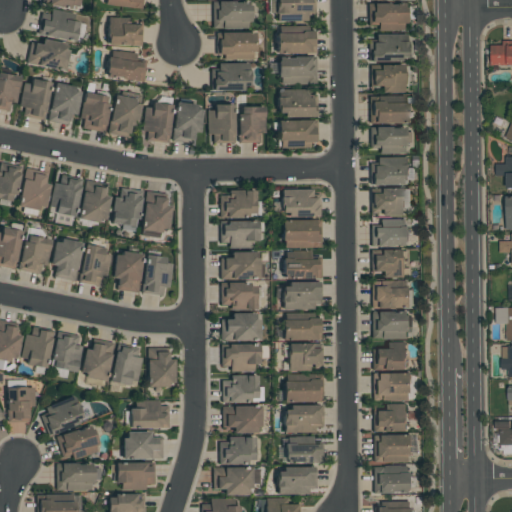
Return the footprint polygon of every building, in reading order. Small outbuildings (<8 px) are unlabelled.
[(40,0),(40,2),(76,10),(77,0),(40,0)] [(138,9),(139,0),(102,0),(102,4),(138,9)] [(312,0),(275,0),(276,21),(306,21),(306,16),(313,16),(312,0)] [(249,27),(248,2),(211,2),(211,28),(249,27)] [(368,25),(377,25),(377,31),(404,31),(404,3),(368,4),(368,25)] [(77,42),(79,24),(72,24),(74,14),(50,10),(48,19),(39,18),(36,36),(77,42)] [(129,18),(107,18),(106,46),(139,46),(139,25),(129,25),(129,18)] [(253,59),(253,32),(215,33),(216,59),(253,59)] [(276,33),(276,54),(314,54),(313,33),(276,33)] [(369,60),(405,61),(406,35),(370,33),(369,60)] [(40,44),(29,42),(25,64),(62,71),(67,44),(41,40),(40,44)] [(511,64),(511,40),(501,41),(501,45),(489,46),(489,65),(511,64)] [(308,57),(277,57),(278,85),(314,84),(314,67),(309,67),(308,57)] [(144,62),(106,58),(104,77),(142,82),(144,62)] [(249,90),(249,64),(209,65),(210,90),(249,90)] [(369,86),(381,86),(381,93),(403,93),(403,65),(369,65),(369,86)] [(19,77),(0,73),(0,110),(8,112),(9,103),(14,104),(19,77)] [(23,79),(17,107),(23,108),(21,115),(42,119),(49,84),(23,79)] [(74,116),(80,89),(53,84),(46,121),(66,125),(69,114),(74,116)] [(312,89),(276,90),(276,118),(312,117),(312,89)] [(109,97),(83,92),(77,119),(82,120),(80,129),(101,133),(109,97)] [(114,96),(106,134),(127,138),(129,127),(135,128),(140,101),(114,96)] [(407,123),(406,102),(368,103),(368,124),(407,123)] [(175,103),(171,142),(191,143),(192,132),(199,133),(201,106),(175,103)] [(142,141),(168,142),(169,105),(143,104),(142,141)] [(207,110),(206,142),(232,142),(232,105),(212,105),(212,110),(207,110)] [(237,143),(258,143),(258,134),(263,134),(263,107),(238,107),(237,143)] [(313,147),(312,120),(277,121),(278,147),(313,147)] [(377,154),(406,154),(405,127),(368,128),(369,150),(377,150),(377,154)] [(375,158),(375,163),(369,164),(370,185),(408,184),(407,157),(375,158)] [(505,188),(511,188),(511,157),(504,157),(504,164),(494,164),(494,176),(505,176),(505,188)] [(44,210),(48,184),(43,184),(44,173),(22,170),(17,207),(44,210)] [(47,211),(72,217),(80,181),(55,175),(47,211)] [(77,219),(104,223),(108,197),(103,196),(104,185),(82,182),(77,219)] [(110,224),(136,226),(140,191),(114,188),(110,224)] [(403,216),(403,189),(377,188),(377,191),(369,191),(369,215),(403,216)] [(316,216),(316,198),(311,198),(311,189),(280,190),(280,217),(316,216)] [(217,195),(218,218),(254,217),(253,190),(226,191),(226,194),(217,195)] [(169,206),(164,206),(165,195),(143,193),(139,230),(167,232),(169,206)] [(369,247),(406,247),(407,220),(379,219),(379,227),(370,226),(369,247)] [(280,221),(281,248),(319,248),(318,220),(280,221)] [(257,246),(256,222),(217,223),(218,244),(227,243),(227,246),(257,246)] [(0,266),(12,269),(20,231),(1,227),(0,231),(0,266)] [(48,239),(23,235),(17,271),(42,275),(48,239)] [(511,236),(511,241),(498,241),(498,253),(511,253),(511,266),(511,236)] [(48,266),(54,267),(51,277),(72,282),(80,244),(54,238),(48,266)] [(110,251),(84,246),(77,282),(98,286),(99,277),(105,278),(110,251)] [(404,250),(379,250),(379,255),(371,255),(370,271),(382,272),(382,277),(403,278),(404,250)] [(140,254),(113,252),(110,280),(115,280),(114,291),(136,293),(140,254)] [(219,280),(261,279),(261,259),(253,259),(253,252),(229,252),(229,258),(218,258),(219,280)] [(282,279),(319,278),(318,254),(282,255),(282,279)] [(161,295),(162,287),(168,288),(170,264),(163,263),(164,257),(143,255),(140,293),(161,295)] [(408,308),(408,282),(370,282),(371,309),(408,308)] [(255,309),(254,283),(218,283),(219,309),(255,309)] [(319,283),(280,284),(281,310),(313,309),(313,304),(319,304),(319,283)] [(505,341),(511,340),(511,308),(494,308),(494,324),(506,324),(505,341)] [(407,312),(370,312),(371,339),(408,339),(407,312)] [(257,314),(230,314),(230,320),(220,320),(220,341),(258,341),(257,314)] [(282,341),(319,340),(319,319),(281,320),(282,341)] [(19,335),(14,335),(15,328),(5,327),(5,321),(0,320),(0,360),(16,362),(19,335)] [(45,367),(51,331),(25,328),(20,363),(45,367)] [(80,337),(55,333),(49,367),(74,372),(80,337)] [(78,375),(105,380),(111,344),(91,340),(89,350),(83,349),(78,375)] [(371,370),(405,370),(404,343),(385,343),(385,349),(371,349),(371,370)] [(252,372),(253,364),(258,364),(258,344),(220,344),(219,367),(227,367),(227,372),(252,372)] [(320,368),(320,344),(287,344),(287,372),(309,371),(309,368),(320,368)] [(135,382),(141,349),(115,345),(108,382),(127,386),(128,381),(135,382)] [(511,345),(506,346),(506,359),(500,358),(500,369),(507,370),(507,377),(511,377),(511,345)] [(172,359),(166,359),(166,348),(145,349),(146,387),(173,386),(172,359)] [(409,373),(371,374),(372,401),(409,401),(409,373)] [(256,375),(229,376),(229,380),(219,380),(220,403),(256,403),(256,375)] [(319,402),(319,381),(282,381),(282,402),(319,402)] [(33,407),(33,388),(5,388),(6,420),(27,419),(26,407),(33,407)] [(82,422),(73,397),(37,410),(46,435),(82,422)] [(158,401),(129,401),(130,429),(166,428),(166,413),(158,413),(158,401)] [(372,432),(405,432),(405,405),(384,404),(384,411),(372,411),(372,432)] [(283,434),(314,433),(314,427),(321,427),(320,405),(282,407),(283,434)] [(258,433),(259,407),(221,406),(220,432),(258,433)] [(511,421),(497,422),(497,446),(511,445),(511,421)] [(92,429),(55,435),(59,459),(96,453),(92,429)] [(161,438),(149,438),(149,433),(122,432),(122,459),(160,460),(161,438)] [(410,436),(372,435),(372,462),(410,463),(410,436)] [(216,464),(253,465),(253,438),(217,438),(216,464)] [(54,464),(54,491),(92,490),(91,463),(54,464)] [(112,463),(111,483),(119,483),(119,489),(144,489),(144,484),(152,484),(152,464),(112,463)] [(276,494),(313,495),(314,468),(276,467),(276,494)] [(372,494),(409,493),(409,467),(371,468),(372,494)] [(211,468),(212,490),(222,489),(223,495),(249,495),(249,468),(211,468)] [(73,511),(73,494),(34,495),(34,511),(73,511)] [(106,511),(140,511),(140,495),(106,495),(106,511)] [(199,511),(237,511),(238,506),(232,506),(232,499),(207,499),(208,505),(200,505),(199,511)] [(297,511),(297,504),(278,505),(278,499),(264,499),(264,511),(297,511)]
